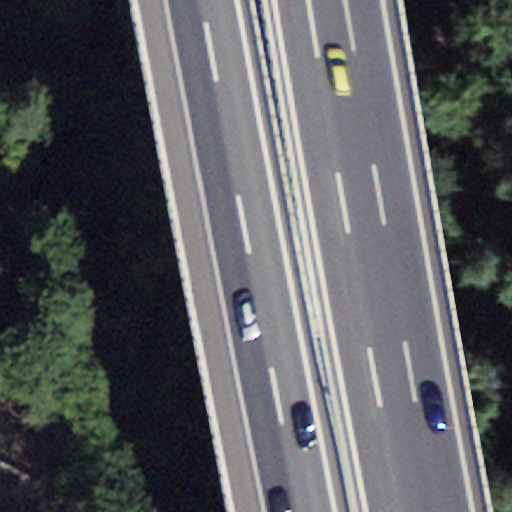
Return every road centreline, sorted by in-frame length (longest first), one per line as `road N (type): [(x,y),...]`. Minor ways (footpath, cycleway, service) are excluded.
road 1 (motorway): [(206,0),(299,511)]
road 2 (motorway): [(422,511),(331,0)]
